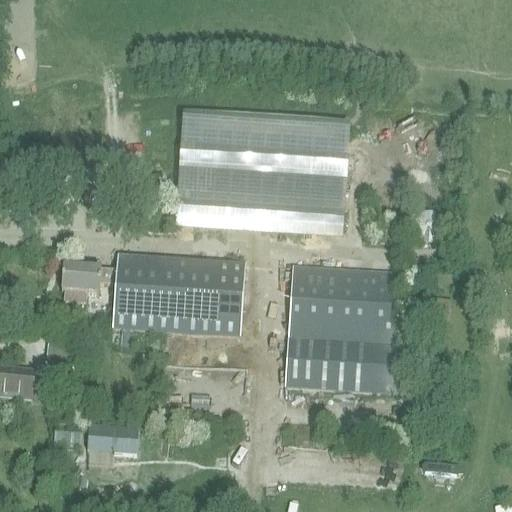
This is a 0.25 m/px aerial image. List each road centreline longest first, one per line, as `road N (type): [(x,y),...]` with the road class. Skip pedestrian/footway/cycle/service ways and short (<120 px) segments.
road 1 (track): [(248,511),(243,472),(268,255)]
road 2 (track): [(109,76),(113,240)]
